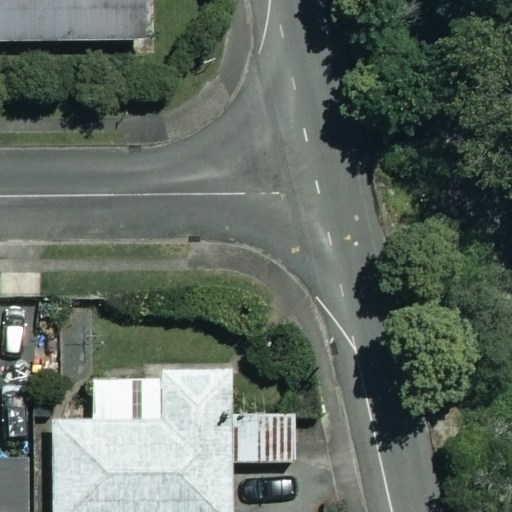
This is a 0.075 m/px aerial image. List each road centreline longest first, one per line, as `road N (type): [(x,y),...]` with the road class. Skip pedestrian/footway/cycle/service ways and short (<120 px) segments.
road 1 (residential): [(0,196),(353,192)]
road 2 (residential): [(418,511),(353,192)]
road 3 (residential): [(353,192),(307,0)]
